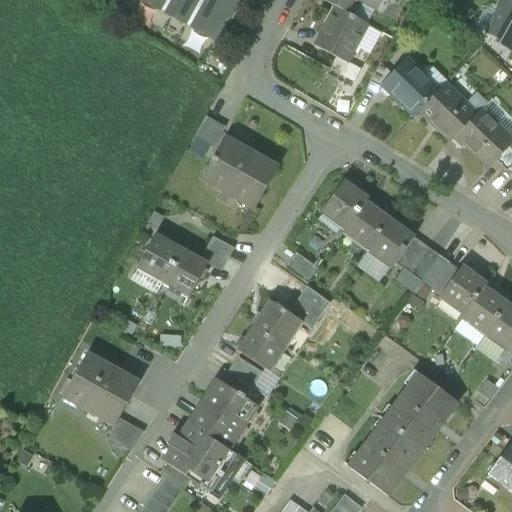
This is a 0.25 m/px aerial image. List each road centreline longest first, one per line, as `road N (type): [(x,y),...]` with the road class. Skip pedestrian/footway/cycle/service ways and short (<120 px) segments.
road 1 (residential): [(336,135),(101,511)]
road 2 (residential): [(511,241),(336,135)]
road 3 (residential): [(336,135),(257,84),(260,42),(283,0)]
